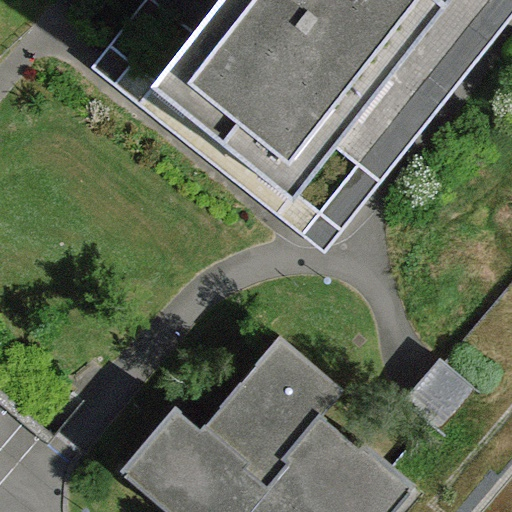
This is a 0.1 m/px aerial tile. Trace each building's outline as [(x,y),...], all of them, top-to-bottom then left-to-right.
[(408,48),(443,4),(437,0),(225,0),(197,35),(156,86),(297,198),(337,146),(393,75),(389,72),(408,48)] [(197,35),(225,0),(178,0),(169,12),(197,35)] [(366,169),(356,161),(301,232),(320,248),(511,9),(511,0),(446,0),(443,4),(408,48),(442,73),(366,169)] [(442,73),(408,48),(389,72),(393,75),(337,146),(356,161),(366,169),(442,73)] [(326,416),(348,388),(282,336),(204,427),(180,406),(123,473),(169,511),(511,511),(511,282),(445,362),(508,416),(492,434),(451,401),(431,423),(393,464),(367,442),(362,448),(326,416)] [(508,416),(445,362),(436,354),(433,358),(419,375),(401,396),(431,423),(451,401),(492,434),(508,416)]
